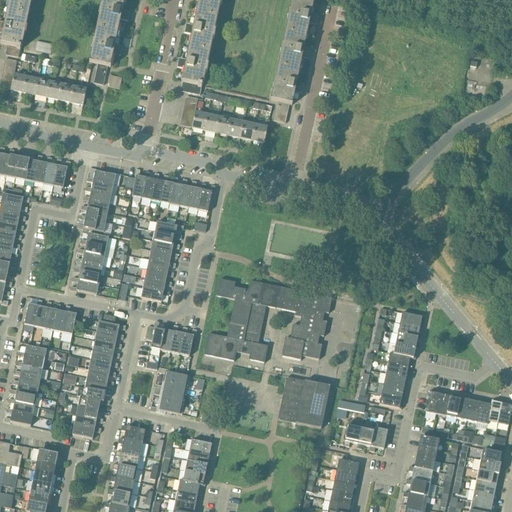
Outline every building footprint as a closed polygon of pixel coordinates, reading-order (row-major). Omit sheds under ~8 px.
[(9,0),(7,10),(29,14),(31,0),(9,0)] [(126,22),(128,14),(128,13),(121,12),(123,0),(101,0),(100,7),(99,7),(97,15),(98,15),(95,29),(116,34),(119,20),(126,22)] [(220,5),(221,6),(222,0),(193,0),(199,1),(196,14),(217,18),(220,5)] [(291,0),(285,34),(306,38),(309,24),(316,26),(318,17),(310,16),(313,2),(301,0),(291,0)] [(21,50),(29,14),(7,10),(5,24),(0,22),(0,31),(3,32),(0,45),(7,47),(5,56),(18,59),(20,49),(21,50)] [(213,39),(214,40),(215,32),(214,31),(217,18),(196,14),(193,27),(186,25),(184,34),(191,35),(188,49),(210,54),(213,39)] [(119,56),(121,48),(114,46),(116,34),(95,29),(92,42),(91,41),(89,49),(90,50),(87,63),(96,65),(106,67),(109,68),(112,55),(119,56)] [(311,52),(303,50),(306,38),(285,34),(278,68),(299,72),(302,59),(309,60),(311,52)] [(53,46),(37,42),(35,52),(51,55),(53,46)] [(181,83),(182,83),(188,84),(186,94),(199,96),(201,87),(203,88),(206,74),(207,74),(208,66),(207,66),(210,54),(188,49),(185,61),(178,60),(177,68),(184,70),(181,83)] [(15,69),(17,63),(5,60),(3,67),(15,69)] [(43,60),(42,66),(53,68),(55,62),(43,60)] [(23,64),(17,63),(15,69),(15,72),(21,73),(23,64)] [(96,65),(95,71),(92,84),(101,86),(106,67),(96,65)] [(296,84),(297,80),(299,72),(278,68),(275,80),(271,102),(278,103),(274,122),(285,124),(289,106),(292,106),(295,93),(301,94),(303,86),(296,84)] [(14,75),(14,74),(3,71),(1,77),(13,80),(14,75)] [(11,92),(23,94),(26,78),(14,75),(13,80),(12,86),(11,92)] [(110,76),(107,87),(119,90),(122,79),(110,76)] [(1,77),(0,83),(12,86),(13,80),(1,77)] [(23,94),(34,97),(38,81),(26,78),(23,94)] [(34,97),(47,99),(50,84),(38,81),(34,97)] [(0,83),(0,89),(11,92),(12,86),(0,83)] [(180,92),(186,94),(188,84),(182,83),(180,92)] [(47,99),(59,102),(62,86),(50,84),(47,99)] [(59,102),(71,104),(74,89),(62,86),(59,102)] [(71,104),(83,107),(86,91),(74,89),(71,104)] [(222,103),(224,97),(212,95),(211,101),(222,103)] [(234,106),(236,100),(224,97),(222,103),(234,106)] [(186,98),(184,104),(196,107),(197,100),(186,98)] [(247,108),(248,102),(236,100),(234,106),(247,108)] [(184,104),(183,110),(195,112),(196,107),(184,104)] [(271,113),(272,107),(260,105),(258,111),(271,113)] [(183,110),(182,116),(194,118),(195,114),(194,114),(195,112),(183,110)] [(194,118),(193,124),(191,129),(191,130),(203,133),(207,117),(195,114),(194,118)] [(182,116),(181,122),(193,124),(194,118),(182,116)] [(203,133),(215,135),(219,119),(207,117),(203,133)] [(231,122),(219,119),(215,135),(227,138),(231,122)] [(243,124),(231,122),(227,138),(239,140),(243,124)] [(255,127),(243,124),(239,140),(251,143),(255,127)] [(267,129),(255,127),(251,143),(264,145),(267,129)] [(0,160),(0,176),(6,178),(10,157),(9,157),(3,156),(5,150),(1,149),(0,152),(0,154),(1,155),(0,160)] [(6,178),(15,180),(20,159),(18,159),(13,158),(14,152),(10,151),(9,157),(10,157),(6,178)] [(15,180),(25,182),(29,161),(28,161),(22,160),(23,154),(19,153),(18,159),(20,159),(15,180)] [(25,182),(34,184),(39,163),(37,163),(31,162),(33,156),(29,155),(28,161),(29,161),(25,182)] [(34,184),(44,186),(48,165),(47,165),(41,164),(42,158),(38,157),(37,163),(39,163),(34,184)] [(44,186),(53,188),(57,167),(56,167),(50,165),(52,159),(48,159),(47,165),(48,165),(44,186)] [(69,170),(70,163),(66,163),(65,169),(60,167),(61,161),(57,161),(56,167),(57,167),(53,188),(63,190),(67,170),(69,170)] [(95,171),(89,169),(88,174),(95,175),(93,181),(87,179),(86,183),(93,185),(93,183),(113,187),(115,177),(95,173),(95,171)] [(140,172),(136,171),(135,178),(136,178),(135,179),(131,198),(141,200),(146,180),(144,180),(138,179),(140,172)] [(141,200),(151,202),(155,182),(153,182),(148,181),(149,174),(145,173),(144,180),(146,180),(141,200)] [(155,175),(153,182),(155,182),(151,202),(160,204),(164,184),(163,184),(157,183),(159,176),(155,175)] [(160,204),(170,206),(174,186),(172,186),(167,185),(168,178),(164,177),(163,184),(164,184),(160,204)] [(170,206),(179,208),(183,188),(181,188),(176,186),(177,180),(174,179),(172,186),(174,186),(170,206)] [(179,208),(188,210),(193,190),(191,190),(185,188),(187,182),(183,181),(181,188),(183,188),(179,208)] [(111,196),(113,187),(93,183),(93,185),(91,190),(85,189),(84,193),(91,194),(91,192),(111,196)] [(188,210),(198,212),(202,192),(200,192),(195,190),(196,184),(192,183),(191,190),(193,190),(188,210)] [(214,194),(215,188),(211,187),(210,194),(204,192),(206,186),(202,185),(200,192),(202,192),(198,212),(208,214),(212,194),(214,194)] [(13,190),(12,198),(21,199),(23,192),(13,190)] [(109,206),(111,196),(91,192),(91,194),(89,200),(83,198),(82,202),(89,203),(89,202),(109,206)] [(23,202),(28,204),(29,204),(29,200),(23,198),(23,200),(21,199),(12,198),(3,196),(1,205),(21,210),(21,208),(23,202)] [(108,215),(109,206),(89,202),(89,203),(87,209),(81,207),(80,211),(87,213),(87,211),(108,215)] [(27,209),(21,208),(21,210),(1,205),(0,207),(0,214),(19,219),(19,217),(21,212),(27,213),(27,209)] [(79,217),(78,221),(85,222),(85,220),(106,225),(108,215),(87,211),(87,213),(85,218),(79,217)] [(0,214),(0,224),(17,228),(17,227),(19,221),(25,222),(26,219),(19,217),(19,219),(0,214)] [(134,221),(126,219),(125,227),(132,228),(134,221)] [(104,235),(106,225),(85,220),(85,222),(84,227),(77,226),(77,230),(83,231),(83,230),(104,235)] [(157,223),(155,233),(175,237),(175,236),(176,231),(182,232),(183,228),(177,227),(177,228),(157,223)] [(0,224),(0,234),(15,238),(16,236),(17,230),(23,232),(24,228),(17,227),(17,228),(0,224)] [(131,232),(123,230),(122,237),(123,237),(123,238),(129,240),(129,239),(130,239),(131,232)] [(181,241),(181,237),(175,236),(175,237),(155,233),(153,243),(173,247),(173,245),(175,240),(181,241)] [(0,234),(0,244),(13,247),(14,245),(15,240),(21,241),(22,237),(16,236),(15,238),(0,234)] [(80,245),(86,247),(86,244),(107,249),(109,240),(88,235),(86,243),(80,242),(80,245)] [(153,243),(151,252),(171,256),(171,255),(173,249),(179,250),(179,247),(173,245),(173,247),(153,243)] [(0,244),(0,254),(11,257),(12,255),(13,249),(19,250),(20,247),(14,245),(13,247),(0,244)] [(78,255),(84,256),(84,254),(105,258),(107,249),(86,244),(86,247),(84,252),(79,251),(78,255)] [(151,252),(149,261),(169,266),(169,264),(171,259),(177,260),(177,256),(171,255),(171,256),(151,252)] [(0,254),(0,264),(9,266),(10,264),(11,258),(17,260),(18,256),(12,255),(11,257),(0,254)] [(103,268),(105,258),(84,254),(84,256),(82,262),(77,260),(76,264),(82,265),(82,263),(103,268)] [(175,269),(175,265),(169,264),(169,266),(149,261),(147,271),(167,275),(167,273),(169,268),(175,269)] [(75,270),(74,274),(80,275),(80,273),(101,277),(103,268),(82,263),(82,265),(80,271),(75,270)] [(0,273),(7,275),(8,273),(9,268),(15,269),(16,265),(10,264),(9,266),(0,264),(0,273)] [(114,270),(113,279),(121,280),(122,272),(118,271),(114,270)] [(147,271),(145,280),(165,284),(165,283),(167,277),(173,278),(173,275),(167,273),(167,275),(147,271)] [(0,273),(0,283),(5,285),(6,283),(7,277),(13,279),(14,275),(8,273),(7,275),(0,273)] [(99,287),(101,277),(80,273),(80,275),(79,280),(72,279),(72,283),(78,284),(78,282),(99,287)] [(145,280),(143,290),(163,294),(164,292),(165,287),(171,288),(172,284),(165,283),(165,284),(145,280)] [(208,335),(204,356),(234,362),(236,353),(250,356),(249,361),(264,364),(268,347),(258,345),(266,308),(276,310),(276,309),(295,314),(295,317),(301,319),(299,327),(293,326),(290,340),(285,339),(281,358),(301,362),(302,357),(319,361),(322,346),(318,345),(319,336),(324,337),(327,323),(322,322),(324,313),(329,314),(332,300),(329,299),(313,296),(312,306),(298,303),(300,293),(250,282),(247,291),(234,289),(235,284),(219,280),(216,297),(235,301),(227,339),(208,335)] [(97,297),(99,287),(78,282),(78,284),(77,290),(71,288),(70,292),(76,293),(77,292),(97,297)] [(0,293),(3,294),(4,292),(5,287),(11,288),(12,284),(6,283),(5,285),(0,283),(0,293)] [(123,285),(121,296),(129,297),(131,287),(123,285)] [(140,300),(159,303),(161,304),(163,296),(169,297),(170,293),(164,292),(163,294),(143,290),(140,300)] [(7,307),(8,303),(2,302),(3,296),(9,298),(10,294),(4,292),(3,294),(0,293),(0,303),(1,304),(0,306),(7,307)] [(28,300),(27,306),(28,306),(24,327),(34,329),(38,308),(36,308),(31,307),(32,301),(28,300)] [(48,310),(46,310),(40,309),(42,303),(38,302),(36,308),(38,308),(34,329),(43,331),(48,310)] [(43,331),(52,333),(57,312),(55,311),(50,310),(51,305),(47,304),(46,310),(48,310),(43,331)] [(52,333),(62,335),(66,313),(65,313),(59,312),(60,306),(56,306),(55,311),(57,312),(52,333)] [(72,337),(76,315),(69,314),(70,308),(66,308),(65,313),(66,313),(62,335),(72,337)] [(102,322),(102,324),(114,326),(116,318),(104,315),(102,322)] [(402,315),(400,325),(420,329),(419,330),(421,330),(423,323),(421,323),(422,319),(402,315)] [(98,323),(96,333),(117,338),(117,335),(118,330),(124,332),(125,328),(119,326),(119,328),(114,326),(102,324),(98,323)] [(151,349),(160,352),(165,332),(163,331),(157,330),(159,324),(155,323),(154,329),(155,329),(152,342),(151,349)] [(160,352),(170,354),(174,333),(172,333),(167,332),(168,326),(164,325),(163,331),(165,332),(160,352)] [(400,325),(398,335),(400,336),(417,340),(419,340),(421,334),(419,333),(419,330),(420,329),(400,325)] [(170,354),(179,356),(183,335),(182,335),(176,334),(178,328),(174,327),(172,333),(174,333),(170,354)] [(155,329),(154,329),(153,329),(148,328),(145,341),(152,342),(155,329)] [(195,338),(196,335),(196,332),(192,331),(191,337),(186,336),(187,330),(183,329),(182,335),(183,335),(179,356),(189,358),(193,338),(195,338)] [(374,341),(380,342),(382,332),(376,331),(374,341)] [(96,333),(94,343),(115,347),(115,345),(116,339),(122,341),(123,337),(117,335),(117,338),(96,333)] [(398,335),(395,345),(415,350),(417,351),(419,344),(417,343),(417,340),(400,336),(398,335)] [(94,343),(92,352),(113,356),(113,354),(114,349),(120,350),(121,346),(115,345),(115,347),(94,343)] [(395,345),(393,355),(393,356),(410,359),(415,361),(417,354),(414,353),(415,350),(395,345)] [(44,361),(46,352),(26,347),(24,355),(18,354),(17,358),(23,359),(24,357),(44,361)] [(92,352),(90,361),(111,366),(111,364),(112,358),(118,359),(119,356),(113,354),(113,356),(92,352)] [(393,355),(390,354),(388,365),(408,369),(408,370),(410,370),(411,363),(409,363),(410,359),(393,356),(393,355)] [(42,371),(44,361),(24,357),(23,359),(22,364),(16,363),(15,367),(21,368),(22,366),(42,371)] [(90,361),(88,371),(109,375),(109,373),(111,368),(116,369),(117,365),(111,364),(111,366),(90,361)] [(388,365),(385,375),(406,379),(406,380),(408,380),(409,374),(407,373),(408,370),(408,369),(388,365)] [(21,368),(20,373),(14,372),(13,376),(19,377),(20,376),(40,380),(42,371),(22,366),(21,368)] [(183,397),(187,378),(167,374),(167,371),(159,369),(158,374),(166,376),(164,389),(155,387),(154,391),(183,397)] [(88,371),(86,380),(107,385),(107,383),(109,377),(114,378),(115,374),(109,373),(109,375),(88,371)] [(385,375),(383,385),(403,390),(405,390),(407,384),(405,383),(406,380),(406,379),(385,375)] [(38,390),(40,380),(20,376),(19,377),(18,383),(12,382),(11,386),(17,387),(18,385),(38,390)] [(320,430),(330,388),(330,387),(314,384),(315,380),(309,379),(308,383),(287,378),(278,421),(320,430)] [(86,380),(85,389),(105,394),(105,392),(107,387),(112,388),(113,384),(107,383),(107,385),(86,380)] [(49,390),(59,392),(61,384),(51,382),(49,390)] [(36,399),(38,390),(18,385),(17,387),(16,392),(10,391),(9,395),(15,396),(16,394),(36,399)] [(62,385),(61,391),(70,393),(71,387),(62,385)] [(381,395),(400,399),(401,400),(403,401),(405,394),(403,393),(403,390),(383,385),(381,395)] [(79,388),(77,398),(79,398),(100,403),(103,403),(104,401),(105,396),(111,397),(111,393),(105,392),(105,394),(85,389),(79,388)] [(150,413),(158,414),(159,412),(179,416),(183,397),(154,391),(153,396),(162,398),(159,410),(151,408),(150,413)] [(425,412),(425,413),(436,415),(440,396),(436,395),(437,393),(430,391),(430,392),(429,394),(429,397),(428,399),(428,401),(427,403),(427,405),(426,407),(426,409),(426,410),(425,412)] [(440,396),(436,415),(446,418),(451,398),(450,398),(447,397),(447,395),(440,393),(440,396)] [(34,408),(36,399),(16,394),(15,396),(14,402),(8,401),(7,405),(14,406),(14,404),(34,408)] [(360,394),(358,401),(367,403),(368,396),(360,394)] [(379,406),(400,410),(401,411),(403,404),(401,403),(401,400),(400,399),(381,395),(379,406)] [(451,398),(446,418),(456,420),(461,400),(460,400),(457,399),(457,397),(451,396),(450,398),(451,398)] [(79,398),(77,408),(98,412),(99,410),(100,403),(79,398)] [(461,400),(456,420),(466,422),(471,402),(470,402),(467,401),(468,399),(461,398),(460,400),(461,400)] [(471,402),(466,422),(477,424),(481,404),(480,404),(477,403),(478,401),(471,400),(470,402),(471,402)] [(487,426),(487,430),(496,431),(497,425),(498,425),(502,405),(501,405),(498,404),(499,402),(492,401),(491,404),(490,406),(491,406),(487,423),(488,423),(487,426)] [(481,404),(477,424),(487,426),(488,423),(487,423),(491,406),(490,406),(487,405),(488,403),(481,402),(480,404),(481,404)] [(349,413),(351,405),(344,403),(342,411),(349,413)] [(502,405),(498,425),(508,427),(511,409),(511,407),(508,406),(509,404),(502,403),(501,405),(502,405)] [(32,418),(34,408),(14,404),(14,406),(12,411),(6,410),(5,414),(12,415),(12,413),(32,418)] [(360,406),(353,405),(352,404),(351,411),(359,413),(360,406)] [(77,408),(76,417),(96,422),(97,420),(98,414),(104,416),(105,412),(99,410),(98,412),(77,408)] [(54,413),(46,411),(44,419),(53,421),(54,413)] [(3,423),(10,424),(11,424),(30,428),(32,418),(12,413),(12,415),(11,420),(4,419),(3,423)] [(76,417),(74,426),(94,431),(95,429),(96,424),(102,425),(103,421),(97,420),(96,422),(76,417)] [(350,444),(357,445),(358,446),(362,426),(348,423),(344,447),(349,448),(350,444)] [(67,425),(65,435),(92,440),(94,433),(100,434),(101,430),(95,429),(94,431),(74,426),(67,425)] [(122,426),(122,427),(120,432),(125,433),(124,441),(123,441),(142,445),(145,432),(122,426)] [(356,450),(362,451),(363,446),(370,448),(374,429),(362,426),(358,446),(357,445),(356,450)] [(383,451),(387,432),(374,429),(370,448),(369,453),(374,454),(375,449),(383,451)] [(474,437),(472,445),(483,447),(484,441),(484,439),(474,437)] [(420,438),(418,448),(437,452),(439,442),(420,438)] [(140,458),(142,445),(123,441),(124,441),(119,440),(118,445),(122,446),(121,453),(121,454),(140,458)] [(211,445),(208,445),(191,441),(189,452),(209,456),(211,457),(212,450),(211,450),(211,445)] [(493,449),(493,445),(494,443),(484,441),(483,447),(493,449)] [(8,445),(0,443),(0,464),(4,466),(19,469),(22,457),(6,454),(8,445)] [(450,455),(457,456),(459,446),(452,445),(450,455)] [(463,446),(462,447),(460,457),(466,458),(468,448),(463,446)] [(418,448),(416,458),(435,462),(437,452),(418,448)] [(502,455),(483,451),(480,461),(500,465),(500,466),(502,466),(504,459),(502,459),(502,455)] [(58,455),(39,452),(37,462),(56,466),(58,455)] [(116,452),(115,458),(120,459),(118,466),(118,467),(137,471),(140,458),(121,454),(121,453),(116,452)] [(208,460),(209,456),(189,452),(187,462),(207,466),(207,467),(209,467),(210,460),(208,460)] [(458,468),(464,469),(466,458),(460,457),(458,468)] [(416,458),(414,469),(433,473),(435,462),(416,458)] [(356,476),(358,476),(360,470),(358,469),(359,465),(338,461),(336,471),(356,475),(356,476)] [(480,461),(478,472),(498,476),(500,476),(501,470),(500,469),(500,466),(500,465),(480,461)] [(37,462),(35,472),(53,476),(56,466),(37,462)] [(187,462),(185,472),(205,477),(206,477),(208,470),(206,470),(207,467),(207,466),(187,462)] [(0,486),(15,490),(15,489),(17,479),(17,478),(2,475),(4,466),(0,464),(0,486)] [(113,465),(112,470),(117,471),(116,479),(115,479),(134,483),(137,471),(118,467),(118,466),(113,465)] [(447,475),(447,476),(452,477),(455,467),(449,465),(447,475)] [(319,474),(316,474),(318,467),(312,466),(310,477),(318,478),(319,474)] [(414,469),(409,468),(408,473),(413,474),(411,481),(430,485),(433,473),(414,469)] [(456,478),(462,479),(464,469),(458,468),(456,478)] [(336,471),(334,481),(354,485),(354,486),(356,486),(358,479),(356,479),(356,476),(356,475),(336,471)] [(51,486),(53,476),(35,472),(33,482),(51,486)] [(185,472),(183,482),(199,486),(204,487),(206,480),(204,480),(205,477),(185,472)] [(478,472),(476,482),(496,486),(498,487),(499,480),(497,480),(498,476),(478,472)] [(444,488),(450,490),(452,477),(447,476),(444,488)] [(111,478),(110,483),(114,484),(113,492),(131,496),(134,483),(115,479),(116,479),(111,478)] [(454,488),(460,489),(462,479),(456,478),(454,488)] [(25,481),(17,479),(15,489),(23,491),(25,481)] [(407,480),(407,481),(406,485),(410,486),(409,494),(427,498),(430,485),(411,481),(407,480)] [(183,482),(179,481),(177,492),(197,496),(199,496),(200,490),(199,490),(199,486),(183,482)] [(334,481),(332,491),(352,496),(354,497),(355,490),(353,489),(354,486),(354,485),(334,481)] [(33,482),(31,492),(49,496),(51,486),(33,482)] [(476,482),(474,492),(494,496),(496,497),(497,490),(495,490),(496,486),(476,482)] [(129,509),(131,496),(113,492),(108,491),(107,496),(112,497),(110,504),(110,505),(129,509)] [(332,491),(330,502),(350,506),(352,507),(353,500),(351,499),(352,496),(332,491)] [(31,492),(28,503),(47,507),(49,496),(31,492)] [(177,492),(175,502),(195,506),(197,507),(198,500),(197,499),(197,496),(177,492)] [(474,492),(472,502),(492,506),(494,507),(495,500),(493,500),(494,496),(474,492)] [(425,511),(427,498),(409,494),(404,493),(403,498),(408,499),(406,507),(425,511)] [(0,508),(10,510),(13,498),(0,495),(0,508)] [(175,502),(172,511),(195,511),(196,510),(194,510),(195,506),(175,502)] [(330,502),(328,511),(327,511),(350,511),(351,510),(349,510),(350,506),(330,502)] [(454,511),(457,503),(451,502),(448,511),(454,511)] [(492,511),(493,510),(491,510),(492,506),(472,502),(469,511),(492,511)] [(45,511),(47,507),(28,503),(26,511),(45,511)] [(105,503),(104,508),(105,509),(109,510),(108,511),(128,511),(129,509),(110,505),(110,504),(105,503)]
